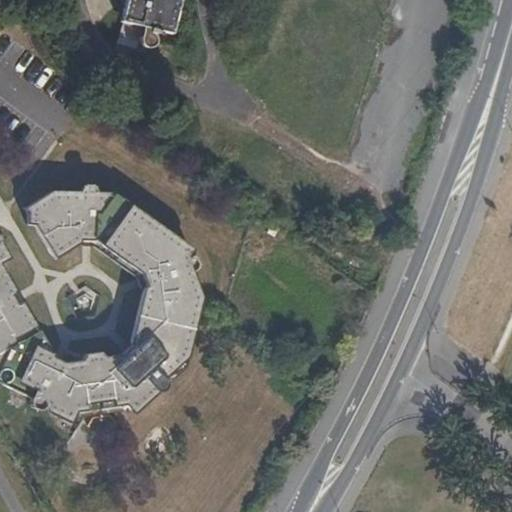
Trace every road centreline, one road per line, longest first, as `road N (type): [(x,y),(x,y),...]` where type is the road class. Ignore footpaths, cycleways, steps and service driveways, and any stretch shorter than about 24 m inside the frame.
road 1 (primary): [(506,50),(471,119),(417,268),(297,511)]
road 2 (primary): [(396,384),(495,128),(506,50)]
road 3 (primary): [(318,511),(396,384)]
road 4 (residential): [(396,384),(511,460)]
